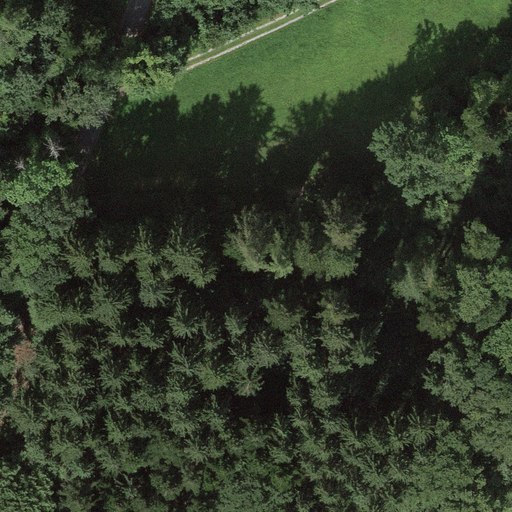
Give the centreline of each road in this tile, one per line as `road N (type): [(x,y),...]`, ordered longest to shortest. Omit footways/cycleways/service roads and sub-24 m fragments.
road 1 (unclassified): [(141,0),(0,357)]
road 2 (track): [(105,99),(323,0)]
